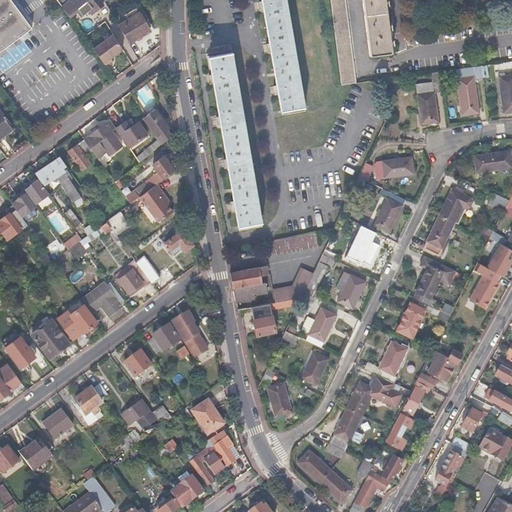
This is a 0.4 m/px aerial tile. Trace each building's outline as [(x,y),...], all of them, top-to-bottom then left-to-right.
[(0,0),(0,51),(31,28),(24,18),(19,21),(9,9),(8,10),(0,0)] [(0,0),(8,10),(9,9),(19,21),(24,18),(10,0),(0,0)] [(69,0),(61,7),(69,17),(77,11),(80,15),(92,6),(95,11),(102,6),(98,0),(69,0)] [(259,10),(263,10),(269,44),(266,44),(267,53),(271,52),(276,85),(273,86),(274,95),(278,94),(281,115),(305,111),(301,90),(285,0),(261,0),(262,1),(258,2),(259,10)] [(344,0),(329,0),(340,83),(354,82),(344,0)] [(385,0),(362,0),(369,56),(392,53),(385,0)] [(139,15),(118,26),(128,44),(149,33),(139,15)] [(111,36),(93,50),(103,64),(121,50),(111,36)] [(219,117),(214,118),(216,126),(221,126),(227,159),(222,160),(223,169),(228,168),(234,201),(229,202),(231,211),(235,210),(239,232),(262,228),(244,122),(231,49),(208,53),(212,75),(207,76),(209,84),(213,83),(219,117)] [(456,79),(457,79),(462,116),(478,113),(473,80),(482,79),(480,65),(454,69),(456,79)] [(439,71),(430,72),(431,83),(440,82),(439,71)] [(511,74),(498,76),(503,113),(511,111),(511,74)] [(431,83),(415,85),(419,113),(421,124),(438,121),(433,92),(431,83)] [(147,117),(145,119),(160,139),(163,144),(172,137),(167,131),(170,129),(156,110),(147,117)] [(0,111),(0,138),(2,137),(0,134),(11,126),(0,111)] [(124,120),(115,127),(129,146),(149,131),(142,122),(140,124),(137,120),(128,127),(124,120)] [(106,124),(84,140),(93,151),(97,158),(106,151),(109,155),(122,146),(106,124)] [(140,146),(133,151),(136,155),(141,162),(163,144),(160,139),(144,152),(140,146)] [(84,140),(68,152),(82,171),(91,165),(85,157),(93,151),(84,140)] [(510,150),(473,155),(475,172),(511,167),(511,156),(510,150)] [(54,159),(55,160),(41,171),(40,169),(34,173),(43,185),(56,176),(68,192),(74,201),(81,197),(75,187),(61,168),(66,164),(59,156),(54,159)] [(163,157),(154,164),(159,172),(151,178),(152,179),(146,183),(151,189),(156,185),(164,179),(163,177),(173,170),(163,157)] [(382,163),(375,163),(377,176),(383,175),(384,178),(414,173),(411,157),(381,161),(382,163)] [(38,179),(24,189),(35,204),(48,194),(38,179)] [(151,189),(139,198),(158,224),(173,213),(168,207),(158,193),(160,192),(156,185),(151,189)] [(133,189),(125,196),(130,203),(138,196),(133,189)] [(451,189),(439,215),(454,222),(467,196),(451,189)] [(383,196),(387,198),(373,226),(389,233),(405,200),(386,190),(383,196)] [(25,194),(23,191),(9,201),(12,205),(25,194)] [(160,192),(158,193),(168,207),(170,205),(160,192)] [(25,194),(12,205),(25,223),(38,214),(34,209),(35,208),(25,194)] [(502,212),(511,216),(511,232),(509,239),(511,240),(511,209),(510,209),(505,206),(502,212)] [(70,208),(64,212),(75,227),(81,223),(70,208)] [(8,214),(0,220),(0,230),(7,239),(25,226),(15,211),(9,215),(8,214)] [(120,212),(107,221),(111,228),(117,236),(130,226),(120,212)] [(439,215),(423,249),(438,256),(454,222),(439,215)] [(111,228),(107,221),(83,239),(80,241),(82,245),(103,230),(105,233),(111,228)] [(376,233),(361,226),(345,259),(360,266),(363,259),(368,262),(371,260),(375,253),(374,249),(369,247),(376,233)] [(503,235),(493,230),(489,238),(498,243),(503,235)] [(170,232),(161,238),(172,253),(180,247),(184,253),(194,246),(183,231),(174,237),(170,232)] [(78,233),(64,243),(68,250),(80,241),(83,239),(78,233)] [(265,242),(263,243),(265,256),(318,245),(316,233),(265,242)] [(80,241),(68,250),(53,261),(61,271),(87,251),(82,245),(80,241)] [(485,267),(504,277),(511,262),(511,249),(498,243),(485,267)] [(322,255),(313,272),(304,292),(301,299),(300,301),(312,307),(317,299),(316,298),(318,292),(315,291),(326,266),(332,269),(335,262),(322,255)] [(145,257),(137,263),(152,284),(160,278),(145,257)] [(472,270),(482,275),(468,301),(483,309),(492,294),(498,283),(495,282),(499,274),(485,267),(476,262),(472,270)] [(278,264),(260,268),(262,277),(269,276),(269,274),(279,272),(278,264)] [(415,292),(416,292),(414,298),(411,303),(409,303),(396,330),(411,337),(424,311),(429,314),(433,307),(436,301),(430,298),(434,291),(440,294),(446,283),(439,279),(443,272),(428,265),(415,292)] [(129,266),(116,276),(128,294),(142,284),(144,287),(150,283),(141,271),(136,275),(129,266)] [(313,272),(301,266),(292,285),(273,289),(276,304),(281,303),(301,299),(304,292),(313,272)] [(233,273),(230,273),(235,303),(238,303),(254,300),(253,296),(268,293),(266,284),(263,284),(262,277),(260,268),(233,273)] [(365,282),(344,272),(336,289),(342,292),(337,302),(352,309),(365,282)] [(121,306),(104,283),(82,300),(92,313),(100,307),(107,317),(121,306)] [(97,323),(83,304),(58,322),(71,340),(82,332),(83,334),(97,323)] [(270,305),(251,308),(256,336),(275,333),(270,305)] [(336,316),(321,308),(308,336),(323,343),(336,316)] [(185,315),(169,326),(192,362),(205,353),(188,327),(191,325),(185,315)] [(52,321),(32,335),(49,358),(69,344),(52,321)] [(148,340),(150,343),(145,346),(152,358),(157,355),(158,356),(176,345),(166,329),(148,340)] [(298,337),(286,331),(281,341),(293,347),(298,337)] [(83,334),(82,332),(71,340),(73,341),(83,334)] [(19,339),(6,348),(20,368),(34,358),(19,339)] [(373,389),(359,382),(346,408),(329,444),(326,451),(340,458),(344,451),(361,416),(371,396),(396,409),(403,396),(394,392),(397,386),(394,385),(397,378),(394,376),(408,348),(401,344),(400,347),(391,343),(375,375),(376,376),(373,382),(376,383),(373,389)] [(447,357),(438,352),(428,371),(445,380),(454,362),(455,363),(460,353),(451,348),(447,357)] [(182,350),(175,355),(179,362),(187,357),(182,350)] [(141,351),(121,366),(132,380),(148,368),(144,363),(148,360),(141,351)] [(328,359),(314,352),(301,378),(315,385),(328,359)] [(0,368),(0,398),(10,391),(9,390),(22,381),(9,362),(0,368)] [(511,372),(500,366),(495,376),(511,385),(511,372)] [(436,381),(421,370),(416,381),(417,381),(429,388),(431,389),(436,381)] [(213,376),(203,384),(204,385),(208,391),(217,384),(213,376)] [(429,388),(417,381),(402,410),(405,412),(411,415),(424,392),(426,393),(429,388)] [(283,384),(268,389),(277,417),(292,412),(283,384)] [(96,387),(91,390),(98,399),(103,395),(96,387)] [(80,397),(72,403),(90,425),(101,417),(94,410),(100,405),(88,391),(87,391),(83,390),(79,393),(80,397)] [(511,421),(500,415),(497,421),(511,429),(511,402),(495,394),(492,400),(497,403),(495,405),(509,413),(511,409),(511,421)] [(212,397),(197,406),(210,429),(226,421),(212,397)] [(470,398),(467,403),(477,410),(480,404),(470,398)] [(139,403),(119,419),(127,428),(134,423),(141,432),(142,432),(146,436),(152,431),(149,427),(154,423),(139,403)] [(159,407),(149,415),(159,427),(169,420),(159,407)] [(482,415),(473,410),(462,428),(472,433),(479,419),(482,415)] [(58,413),(40,427),(52,442),(70,429),(58,413)] [(483,413),(482,415),(479,419),(485,422),(488,416),(483,413)] [(403,415),(401,414),(386,441),(401,450),(406,441),(400,438),(406,427),(409,428),(413,421),(403,415)] [(201,429),(196,432),(203,443),(204,442),(204,443),(209,440),(201,429)] [(511,445),(511,443),(488,431),(479,450),(503,462),(511,445)] [(133,432),(126,438),(130,443),(133,447),(140,442),(133,432)] [(34,433),(13,448),(30,471),(51,455),(34,433)] [(211,444),(212,444),(225,463),(237,455),(224,435),(214,442),(211,439),(209,440),(211,444)] [(468,445),(456,439),(453,444),(460,448),(465,451),(468,445)] [(208,449),(196,457),(201,464),(204,462),(214,475),(223,468),(218,461),(220,460),(214,452),(216,451),(211,444),(209,440),(204,443),(208,449)] [(171,442),(165,446),(171,454),(177,449),(171,442)] [(133,447),(130,443),(117,453),(120,457),(133,447)] [(6,448),(0,452),(0,472),(1,475),(17,463),(6,448)] [(456,455),(450,452),(435,481),(445,486),(457,464),(461,466),(468,453),(465,451),(460,448),(456,455)] [(309,450),(297,463),(318,483),(340,503),(351,490),(330,470),(309,450)] [(387,464),(384,463),(381,468),(384,470),(381,475),(390,480),(402,460),(392,455),(387,464)] [(201,464),(196,457),(188,463),(199,477),(206,471),(201,464)] [(372,465),(363,461),(356,474),(365,479),(369,471),(372,465)] [(93,475),(90,470),(83,475),(87,480),(93,475)] [(206,471),(199,477),(207,487),(214,481),(206,471)] [(369,471),(365,479),(364,482),(353,503),(363,509),(375,487),(381,491),(387,480),(369,471)] [(174,481),(166,488),(183,508),(203,493),(191,477),(178,487),(174,481)] [(40,483),(37,486),(41,492),(45,489),(40,483)] [(2,486),(0,488),(0,505),(1,507),(12,499),(2,486)] [(98,487),(90,493),(104,511),(107,511),(113,507),(98,487)] [(102,511),(90,496),(69,511),(102,511)] [(161,505),(163,507),(157,511),(156,511),(175,511),(180,509),(171,497),(161,505)] [(511,511),(511,507),(498,499),(489,511),(511,511)] [(8,511),(17,506),(14,501),(3,510),(4,511),(8,511)]
